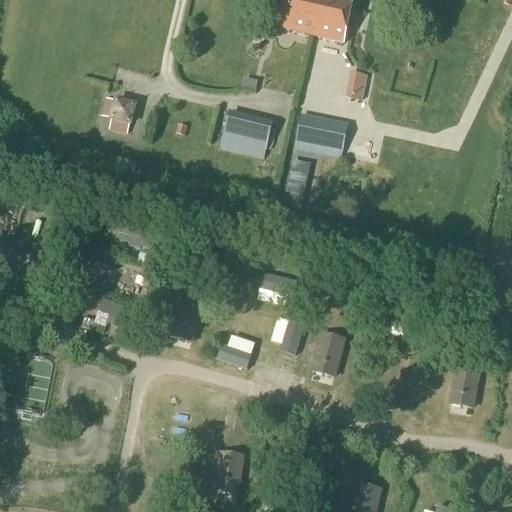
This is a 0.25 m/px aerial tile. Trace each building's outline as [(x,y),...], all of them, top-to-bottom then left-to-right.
[(310,38),(318,0),(283,0),(277,31),(310,38)] [(343,45),(353,0),(318,0),(310,38),(343,45)] [(358,78),(357,104),(374,105),(375,78),(358,78)] [(266,154),(273,125),(229,114),(222,143),(266,154)] [(343,154),(348,127),(300,117),(297,132),(297,134),(294,144),(306,146),(343,154)] [(118,229),(113,247),(156,258),(160,240),(118,229)] [(226,273),(258,280),(262,262),(230,255),(226,273)] [(270,268),(255,300),(278,311),(293,279),(270,268)] [(315,273),(307,308),(322,311),(329,276),(315,273)] [(255,294),(224,287),(221,301),(252,308),(255,294)] [(149,319),(97,304),(92,320),(144,335),(149,319)] [(196,304),(189,344),(204,347),(212,306),(196,304)] [(385,305),(381,325),(425,333),(429,314),(385,305)] [(94,371),(94,391),(119,392),(119,372),(94,371)] [(464,396),(472,396),(473,372),(465,372),(464,396)] [(473,372),(472,413),(487,414),(489,372),(473,372)] [(165,405),(162,427),(193,431),(190,448),(200,449),(205,411),(165,405)] [(0,502),(7,504),(10,490),(0,487),(0,502)] [(363,508),(369,508),(369,511),(385,511),(386,489),(363,488),(363,508)]
